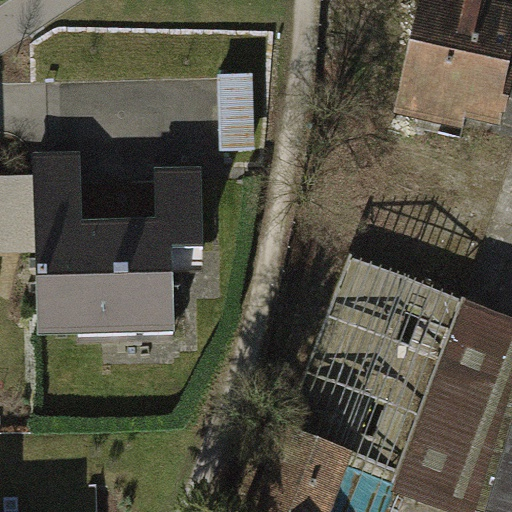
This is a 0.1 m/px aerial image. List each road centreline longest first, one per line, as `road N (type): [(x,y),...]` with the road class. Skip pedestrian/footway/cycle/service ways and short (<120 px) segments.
road 1 (residential): [(191,511),(263,309),(301,0)]
road 2 (unknown): [(0,81),(289,101)]
